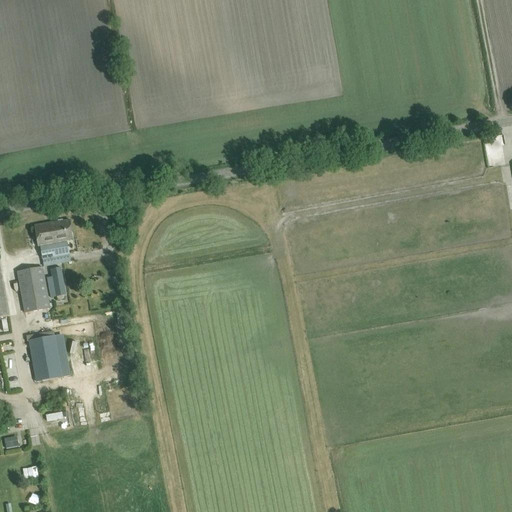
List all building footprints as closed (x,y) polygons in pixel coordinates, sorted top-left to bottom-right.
[(42,259),(62,256),(69,255),(67,241),(74,240),(70,220),(34,226),(38,247),(40,247),(42,259)] [(24,313),(50,308),(42,267),(16,272),(24,313)] [(50,298),(66,295),(61,268),(50,270),(52,281),(47,281),(50,298)] [(0,317),(9,316),(1,275),(0,274),(0,317)] [(28,334),(29,341),(56,338),(55,331),(28,334)] [(64,411),(47,413),(48,420),(65,418),(64,411)]
